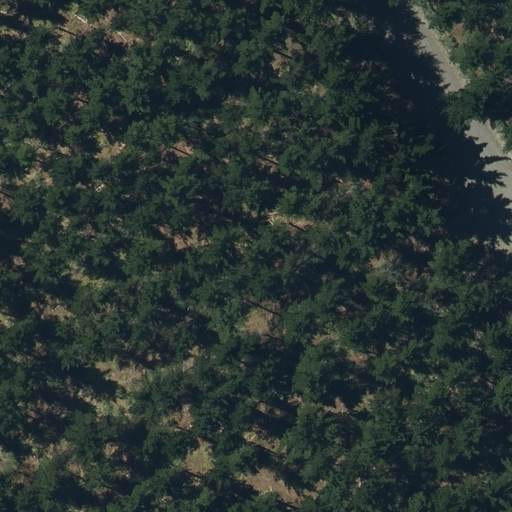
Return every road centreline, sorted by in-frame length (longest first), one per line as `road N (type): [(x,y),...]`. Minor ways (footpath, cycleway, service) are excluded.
road 1 (track): [(0,490),(490,282)]
road 2 (unclassified): [(315,0),(511,317)]
